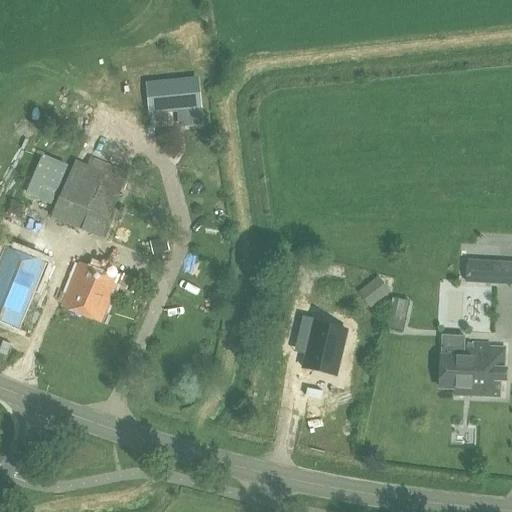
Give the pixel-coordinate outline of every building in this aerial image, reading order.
[(197,80),(149,85),(152,113),(181,110),(183,126),(201,124),(197,80)] [(127,172),(90,157),(87,165),(75,161),(61,196),(99,211),(90,235),(101,240),(127,172)] [(169,251),(166,239),(156,242),(159,254),(169,251)] [(0,258),(0,320),(20,329),(47,265),(5,248),(0,258)] [(278,270),(299,275),(303,256),(282,252),(278,270)] [(511,263),(469,261),(468,284),(511,285),(511,263)] [(62,307),(101,323),(119,279),(80,263),(62,307)] [(377,307),(397,290),(383,275),(364,292),(377,307)] [(387,324),(404,328),(409,302),(393,298),(387,324)] [(315,319),(304,317),(298,341),(309,344),(303,369),(336,376),(347,330),(314,322),(315,319)] [(470,396),(486,396),(495,397),(496,378),(493,378),(494,369),(504,369),(505,349),(489,349),(489,345),(464,344),(463,358),(442,357),(440,389),(470,390),(470,396)]
